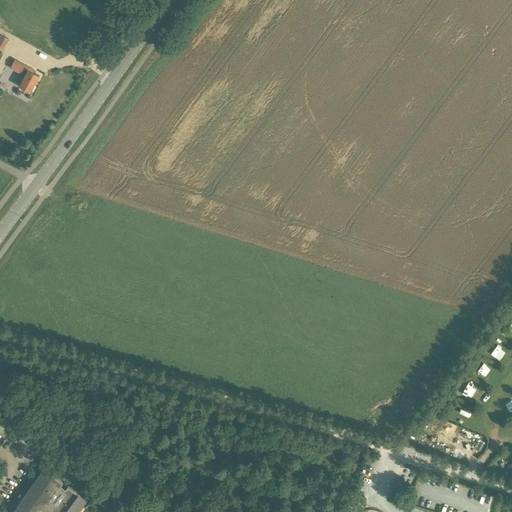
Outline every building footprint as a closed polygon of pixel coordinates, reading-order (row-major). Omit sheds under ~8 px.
[(0,49),(2,51),(8,39),(0,34),(0,49)] [(10,68),(24,75),(18,86),(29,92),(39,76),(33,73),(34,70),(14,60),(10,68)] [(497,346),(492,355),(500,360),(505,351),(497,346)] [(476,371),(484,376),(490,367),(483,362),(476,371)] [(473,400),(478,391),(467,385),(462,394),(473,400)] [(469,457),(477,452),(471,444),(463,449),(469,457)] [(77,511),(86,499),(70,487),(43,469),(12,511),(77,511)]
